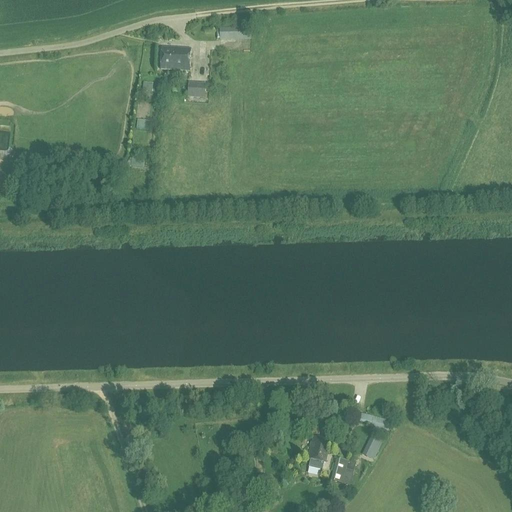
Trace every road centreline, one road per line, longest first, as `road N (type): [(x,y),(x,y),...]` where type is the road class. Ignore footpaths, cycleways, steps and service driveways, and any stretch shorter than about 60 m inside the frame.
road 1 (unclassified): [(511,384),(442,376),(0,389)]
road 2 (unclassified): [(0,53),(79,44),(195,15)]
road 3 (track): [(195,15),(351,0)]
